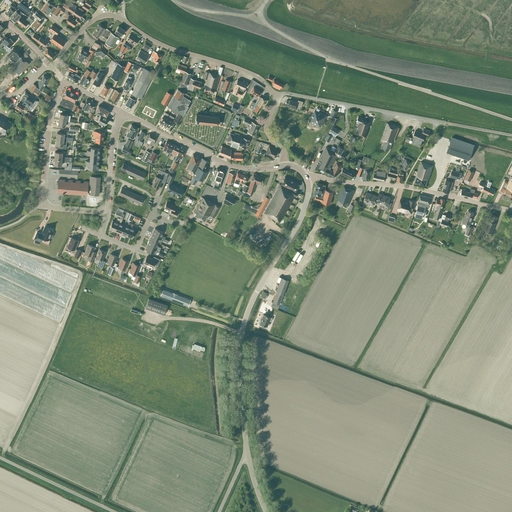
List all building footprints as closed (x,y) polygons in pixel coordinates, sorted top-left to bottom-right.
[(27,14),(30,10),(20,2),(17,6),(27,14)] [(47,2),(42,10),(47,13),(50,8),(51,9),(54,6),(47,2)] [(10,6),(5,13),(9,17),(15,10),(15,11),(18,8),(11,3),(9,5),(10,6)] [(66,9),(73,13),(76,8),(75,8),(76,6),(73,4),(71,5),(69,3),(67,6),(65,3),(62,6),(65,8),(66,9)] [(57,16),(60,11),(62,13),(64,10),(58,5),(56,8),(54,6),(50,12),(51,13),(52,12),(57,16)] [(77,9),(76,8),(73,13),(80,18),(80,19),(82,21),(84,18),(81,17),(83,13),(82,12),(83,10),(79,7),(77,9)] [(20,10),(18,13),(16,11),(11,18),(15,21),(22,12),(20,10)] [(65,21),(68,23),(72,18),(69,15),(70,13),(67,11),(63,17),(66,19),(65,21)] [(39,20),(42,17),(36,12),(33,16),(39,20)] [(20,16),(16,21),(24,27),(26,24),(28,26),(30,23),(33,20),(28,17),(25,20),(20,16)] [(72,18),(68,23),(73,27),(76,22),(79,24),(81,21),(77,18),(75,20),(72,18)] [(31,26),(35,30),(41,23),(37,20),(31,26)] [(102,36),(105,38),(110,31),(107,29),(105,33),(104,32),(106,29),(98,24),(92,34),(98,38),(100,34),(103,36),(102,36)] [(52,25),(49,30),(54,34),(49,40),(61,48),(65,41),(56,35),(59,30),(52,25)] [(115,32),(113,34),(116,36),(117,33),(121,36),(125,30),(118,26),(114,31),(115,32)] [(105,42),(112,46),(118,37),(116,36),(113,34),(111,32),(105,42)] [(44,46),(46,43),(47,43),(46,45),(47,46),(49,43),(47,42),(34,33),(31,37),(37,41),(44,46)] [(133,43),(135,44),(139,39),(130,33),(126,40),(128,41),(127,42),(131,45),(132,45),(133,43)] [(14,42),(10,38),(8,40),(7,38),(4,35),(0,40),(0,46),(2,48),(5,44),(9,47),(14,42)] [(88,52),(81,49),(78,54),(79,54),(76,59),(81,62),(83,57),(90,61),(96,49),(90,47),(88,51),(89,51),(88,52)] [(44,53),(52,59),(55,55),(46,48),(43,51),(45,52),(44,53)] [(9,57),(15,62),(21,56),(13,49),(7,55),(1,61),(4,63),(9,57)] [(136,57),(145,62),(149,55),(140,50),(136,57)] [(156,53),(153,51),(150,56),(154,58),(152,60),(158,63),(161,56),(156,53)] [(16,72),(18,75),(29,63),(21,56),(15,62),(7,71),(12,76),(16,72)] [(125,66),(117,63),(110,77),(117,80),(118,80),(125,66)] [(179,72),(183,74),(187,67),(178,63),(176,69),(180,71),(179,72)] [(141,98),(153,73),(143,68),(132,90),(130,89),(129,92),(132,94),(132,95),(131,94),(129,97),(125,104),(131,107),(134,99),(136,96),(141,98)] [(87,69),(83,76),(88,78),(89,76),(94,78),(97,73),(92,70),(91,71),(87,69)] [(74,80),(77,82),(78,80),(80,76),(70,70),(66,76),(74,80)] [(93,83),(99,86),(105,74),(99,71),(93,83)] [(184,74),(181,80),(180,84),(181,84),(178,89),(177,88),(167,106),(180,113),(183,115),(188,106),(187,105),(190,100),(189,99),(191,96),(183,92),(191,74),(185,71),(184,74)] [(203,78),(206,79),(203,88),(205,88),(205,90),(213,92),(212,94),(215,95),(216,92),(215,91),(220,76),(205,71),(203,78)] [(43,75),(40,80),(40,79),(36,85),(33,83),(29,90),(37,95),(39,90),(41,91),(49,78),(43,75)] [(128,89),(131,81),(130,80),(132,77),(128,75),(122,87),(124,88),(124,87),(128,89)] [(89,79),(88,78),(83,76),(79,83),(86,87),(89,79)] [(190,78),(190,80),(187,88),(195,91),(196,87),(199,88),(202,82),(190,78)] [(231,81),(228,80),(225,79),(224,82),(223,81),(221,87),(222,87),(221,90),(228,92),(231,81)] [(244,80),(243,80),(243,82),(237,79),(232,92),(237,94),(241,96),(244,89),(247,82),(244,80)] [(273,79),(273,80),(271,83),(273,84),(273,86),(279,89),(280,87),(282,88),(284,84),(273,79)] [(99,93),(106,96),(110,87),(104,84),(99,93)] [(249,92),(258,97),(261,92),(253,87),(249,92)] [(66,106),(76,111),(78,106),(74,103),(78,95),(66,89),(59,103),(65,107),(66,106)] [(111,99),(116,102),(121,92),(115,90),(111,99)] [(32,110),(38,100),(25,92),(15,107),(21,111),(24,106),(27,108),(28,108),(32,110)] [(167,92),(166,95),(161,103),(166,105),(171,95),(169,93),(167,92)] [(259,96),(255,103),(252,101),(251,102),(249,106),(249,107),(252,108),(251,109),(258,113),(261,107),(263,108),(267,101),(261,97),(261,98),(259,96)] [(223,106),(225,101),(215,97),(213,102),(223,106)] [(93,113),(92,113),(96,106),(94,105),(95,104),(86,99),(84,103),(82,102),(80,106),(83,107),(82,108),(87,110),(88,109),(90,110),(89,112),(90,112),(88,116),(91,117),(93,113)] [(301,106),(302,102),(298,100),(297,102),(296,102),(289,100),(289,101),(286,100),(285,104),(288,104),(287,106),(299,109),(300,106),(301,106)] [(106,116),(108,111),(98,105),(94,114),(97,115),(97,114),(99,115),(98,117),(97,116),(95,120),(105,125),(108,119),(105,117),(106,116)] [(146,105),(142,112),(153,118),(156,111),(146,105)] [(320,126),(326,116),(315,110),(309,121),(320,126)] [(25,117),(30,120),(33,115),(29,112),(25,117)] [(159,122),(169,127),(174,118),(165,112),(159,122)] [(60,113),(58,119),(66,120),(75,122),(75,120),(70,119),(70,115),(60,113)] [(174,120),(178,122),(182,116),(178,113),(174,120)] [(196,114),(195,117),(195,120),(195,123),(216,124),(217,124),(218,123),(219,123),(219,122),(219,121),(219,120),(219,119),(219,118),(218,118),(218,117),(217,117),(216,117),(196,114)] [(237,119),(238,119),(239,116),(236,114),(231,125),(234,127),(235,126),(238,126),(239,120),(237,120),(237,119)] [(5,133),(10,124),(5,121),(6,120),(0,116),(0,134),(2,132),(5,133)] [(355,134),(365,137),(371,121),(363,119),(364,118),(358,116),(356,121),(360,122),(358,128),(357,128),(355,134)] [(247,131),(254,135),(259,125),(244,118),(243,122),(250,125),(247,131)] [(394,141),(399,128),(387,123),(381,140),(384,142),(382,148),(389,150),(392,141),(394,141)] [(137,131),(138,128),(131,124),(126,135),(133,139),(134,136),(136,136),(138,132),(137,131)] [(329,131),(336,135),(340,130),(332,125),(329,131)] [(428,136),(430,131),(424,128),(422,133),(415,130),(413,136),(414,137),(412,142),(420,146),(422,140),(423,141),(425,135),(428,136)] [(95,142),(103,142),(104,132),(93,131),(93,136),(95,137),(95,142)] [(146,143),(147,141),(147,139),(151,141),(150,143),(153,145),(157,137),(149,133),(148,135),(147,134),(143,141),(146,143)] [(239,135),(234,133),(233,134),(230,133),(226,143),(231,145),(230,146),(237,148),(238,145),(246,148),(249,140),(239,136),(239,135)] [(451,137),(446,152),(469,160),(474,145),(451,137)] [(72,142),(72,140),(56,138),(55,144),(58,145),(58,148),(65,149),(66,142),(72,142)] [(125,146),(130,148),(133,141),(128,139),(125,146)] [(164,147),(163,150),(168,152),(166,155),(169,156),(171,153),(174,145),(166,141),(164,147)] [(180,148),(174,145),(171,153),(176,156),(180,148)] [(230,159),(242,160),(243,153),(231,151),(231,149),(220,145),(219,147),(221,148),(218,153),(230,158),(230,159)] [(266,152),(275,156),(278,151),(277,149),(269,145),(266,152)] [(346,149),(342,147),(341,147),(339,145),(334,153),(343,159),(346,153),(344,152),(346,149)] [(124,146),(123,149),(121,151),(127,154),(128,151),(129,148),(124,146)] [(330,169),(331,167),(337,155),(333,154),(334,151),(326,147),(315,168),(320,170),(328,174),(330,169)] [(176,156),(175,159),(177,160),(178,157),(181,159),(185,150),(180,148),(176,156)] [(141,159),(146,162),(151,153),(146,150),(141,159)] [(55,151),(54,158),(72,160),(72,157),(67,157),(62,156),(62,152),(55,151)] [(158,154),(153,151),(149,159),(154,161),(158,154)] [(185,169),(194,174),(202,158),(193,154),(185,169)] [(404,158),(401,163),(403,165),(401,167),(406,170),(411,162),(404,158)] [(202,159),(193,177),(190,182),(194,184),(197,179),(202,182),(207,171),(204,170),(208,161),(202,159)] [(331,169),(330,169),(328,174),(335,177),(337,173),(341,165),(337,163),(338,161),(336,160),(331,169)] [(177,163),(174,161),(169,171),(173,172),(177,163)] [(427,180),(428,180),(433,165),(421,161),(416,176),(417,176),(415,182),(425,186),(427,180)] [(120,170),(128,173),(131,166),(123,163),(120,170)] [(128,173),(135,176),(138,170),(131,166),(128,173)] [(397,175),(398,172),(398,170),(390,167),(389,173),(388,172),(386,177),(395,179),(396,175),(397,175)] [(215,188),(218,189),(225,171),(217,168),(212,180),(217,182),(215,188)] [(340,173),(352,178),(355,172),(348,168),(347,169),(343,168),(340,173)] [(370,176),(372,171),(368,170),(369,169),(366,168),(366,169),(364,169),(363,172),(362,178),(368,180),(369,175),(370,176)] [(468,169),(464,179),(470,181),(474,172),(468,169)] [(145,173),(138,170),(135,176),(143,180),(145,173)] [(449,177),(456,179),(456,178),(460,179),(462,173),(452,170),(449,177)] [(233,185),(234,182),(234,181),(235,178),(234,177),(235,174),(229,172),(226,182),(233,185)] [(235,178),(234,181),(234,182),(236,183),(237,181),(239,182),(242,174),(237,172),(235,178)] [(152,185),(158,188),(161,182),(164,183),(167,177),(161,174),(160,178),(156,176),(152,185)] [(243,184),(244,184),(247,176),(242,174),(239,182),(240,182),(239,185),(242,186),(243,184)] [(249,186),(244,184),(242,190),(252,194),(255,184),(256,184),(256,183),(259,184),(260,184),(261,184),(263,178),(253,174),(249,186)] [(511,196),(511,176),(507,175),(499,190),(504,192),(504,193),(511,196)] [(58,182),(56,182),(56,184),(58,184),(57,192),(62,192),(62,193),(63,193),(63,192),(87,194),(87,192),(89,192),(89,194),(98,194),(100,177),(90,176),(89,183),(87,183),(88,182),(83,181),(83,183),(80,183),(80,181),(76,181),(76,182),(72,182),(72,180),(68,180),(68,182),(64,181),(64,180),(58,179),(58,182)] [(263,212),(280,222),(294,195),(296,196),(298,193),(295,191),(298,184),(284,177),(281,184),(287,187),(286,188),(279,184),(263,212)] [(451,184),(452,182),(446,180),(443,190),(449,193),(452,184),(451,184)] [(487,192),(493,195),(495,190),(489,187),(491,183),(488,181),(487,184),(487,186),(484,185),(485,183),(480,181),(478,185),(481,187),(481,188),(482,189),(481,191),(487,193),(487,192)] [(175,194),(180,196),(183,189),(169,183),(166,190),(171,192),(169,194),(174,196),(175,194)] [(314,200),(330,204),(333,192),(326,190),(324,197),(323,197),(326,185),(317,183),(313,195),(315,195),(314,200)] [(337,204),(347,208),(354,190),(344,186),(338,199),(339,200),(337,204)] [(118,194),(126,197),(129,191),(121,188),(118,194)] [(477,198),(478,193),(474,192),(475,190),(471,189),(470,192),(466,191),(466,190),(462,189),(460,196),(470,198),(471,197),(477,198)] [(136,194),(129,191),(126,197),(133,201),(136,194)] [(362,201),(361,204),(363,205),(364,201),(367,203),(369,203),(372,194),(367,192),(363,201),(362,201)] [(378,196),(376,202),(380,204),(379,207),(381,208),(383,205),(381,204),(385,195),(379,193),(378,196)] [(136,194),(133,201),(141,204),(144,198),(136,194)] [(222,200),(231,205),(235,199),(225,194),(222,200)] [(367,203),(367,206),(369,207),(370,204),(375,205),(376,202),(378,196),(372,194),(369,203),(367,203)] [(385,195),(381,204),(383,205),(386,206),(384,209),(387,210),(388,207),(390,208),(392,203),(389,202),(390,198),(385,195)] [(428,206),(431,197),(425,196),(422,207),(418,206),(416,212),(423,214),(425,209),(426,205),(428,206)] [(209,215),(213,218),(219,206),(202,197),(194,212),(196,213),(194,216),(204,221),(207,215),(208,216),(209,215)] [(406,212),(411,213),(415,201),(410,200),(409,201),(400,198),(397,210),(406,213),(406,212)] [(439,218),(445,200),(440,198),(440,200),(437,199),(435,204),(438,205),(434,217),(439,218)] [(169,213),(176,216),(178,211),(174,209),(176,205),(167,201),(164,208),(170,211),(169,213)] [(473,216),(472,216),(473,212),(468,210),(466,214),(466,213),(462,221),(469,224),(473,216)] [(447,226),(449,220),(448,220),(448,218),(451,219),(452,214),(447,212),(446,215),(442,214),(441,218),(439,217),(436,226),(439,227),(440,224),(447,226)] [(495,223),(498,217),(491,214),(489,220),(488,220),(484,230),(492,233),(496,223),(495,223)] [(114,231),(120,234),(124,225),(120,223),(123,217),(121,216),(120,218),(114,231)] [(109,229),(114,231),(120,218),(118,217),(116,221),(112,220),(109,229)] [(120,234),(126,236),(131,223),(129,222),(127,226),(124,225),(120,234)] [(131,223),(126,236),(131,238),(135,229),(131,228),(133,224),(131,223)] [(42,237),(48,239),(52,230),(45,227),(42,234),(36,231),(33,238),(40,241),(42,237)] [(152,233),(164,239),(165,237),(161,235),(163,232),(155,228),(152,233)] [(150,239),(158,242),(160,243),(162,240),(167,242),(168,241),(164,239),(152,233),(150,239)] [(74,255),(78,257),(81,251),(77,249),(77,250),(75,249),(78,240),(71,237),(67,247),(72,249),(71,252),(75,253),(74,255)] [(147,244),(159,249),(160,248),(157,246),(158,242),(150,239),(147,244)] [(84,253),(88,254),(86,259),(91,261),(95,252),(92,251),(94,247),(88,244),(84,253)] [(145,249),(153,253),(155,254),(156,251),(158,252),(159,249),(147,244),(145,249)] [(97,265),(102,268),(105,261),(102,260),(105,251),(99,249),(95,257),(99,259),(97,265)] [(111,267),(110,267),(107,273),(112,275),(114,268),(112,267),(117,256),(110,254),(107,262),(111,264),(110,266),(111,267)] [(154,256),(152,259),(146,256),(144,263),(152,267),(153,264),(157,265),(160,259),(154,256)] [(118,267),(122,268),(120,273),(122,274),(128,261),(122,258),(118,267)] [(132,275),(135,277),(134,281),(137,282),(140,276),(135,274),(139,265),(133,263),(129,271),(133,273),(132,275)] [(276,291),(272,303),(279,305),(288,280),(281,277),(276,291)] [(173,293),(163,289),(160,295),(188,306),(190,299),(177,294),(173,292),(173,293)] [(148,298),(145,307),(164,314),(167,305),(148,298)] [(271,321),(272,318),(263,314),(259,323),(267,326),(269,320),(271,321)]
